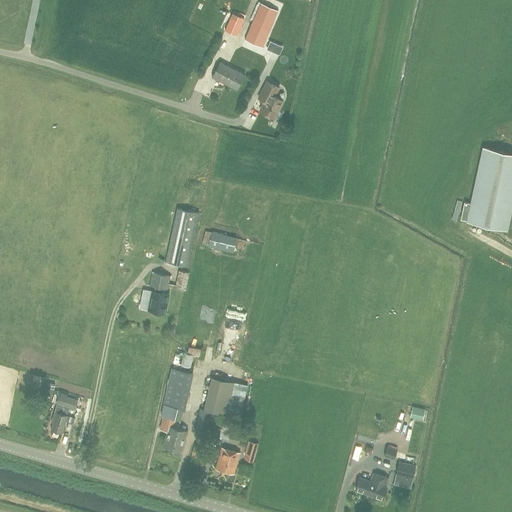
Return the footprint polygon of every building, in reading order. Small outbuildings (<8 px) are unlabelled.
[(248,12),(250,0),(236,0),(235,9),(248,12)] [(255,18),(272,26),(278,11),(261,3),(255,18)] [(237,36),(244,18),(233,13),(225,30),(237,36)] [(262,47),(272,26),(255,18),(245,40),(262,47)] [(212,77),(237,90),(245,75),(220,62),(212,77)] [(259,98),(265,101),(260,111),(274,118),(283,101),(274,96),(279,87),(268,81),(259,98)] [(464,202),(460,220),(466,221),(503,229),(511,185),(475,178),(470,203),(464,202)] [(167,254),(189,259),(199,212),(177,208),(167,254)] [(233,252),(237,237),(212,231),(212,232),(205,231),(202,244),(208,246),(233,252)] [(165,287),(168,288),(170,275),(154,271),(150,284),(157,286),(156,290),(153,290),(149,308),(166,312),(170,293),(164,292),(165,287)] [(175,288),(186,290),(189,273),(178,271),(175,288)] [(235,315),(233,320),(241,322),(247,299),(235,297),(231,314),(235,315)] [(187,353),(200,356),(201,349),(189,347),(187,353)] [(165,397),(166,397),(161,414),(164,415),(160,428),(168,431),(164,446),(182,451),(188,431),(175,427),(177,419),(180,420),(185,403),(187,403),(193,373),(171,368),(165,397)] [(204,409),(200,408),(196,425),(195,430),(196,430),(195,434),(204,435),(206,427),(208,427),(210,416),(211,412),(227,416),(230,399),(234,382),(211,377),(204,409)] [(50,397),(53,384),(44,381),(42,387),(43,387),(41,394),(50,397)] [(75,409),(79,398),(60,393),(56,404),(75,409)] [(51,430),(62,433),(67,415),(62,413),(64,407),(57,405),(52,422),(53,423),(51,430)] [(411,416),(423,419),(424,410),(413,408),(411,416)] [(182,422),(188,424),(192,411),(186,409),(182,422)] [(208,434),(219,436),(223,419),(212,416),(208,434)] [(203,446),(194,444),(191,456),(200,458),(203,446)] [(253,462),(255,455),(256,452),(255,452),(256,447),(250,446),(249,450),(247,450),(246,454),(245,459),(253,462)] [(384,456),(394,460),(398,449),(387,446),(384,456)] [(216,468),(234,473),(240,452),(222,447),(216,468)] [(356,447),(352,459),(358,461),(362,449),(356,447)] [(413,479),(416,465),(399,462),(395,475),(413,479)] [(387,487),(386,487),(389,478),(373,472),(370,481),(360,478),(355,490),(383,499),(387,487)]
